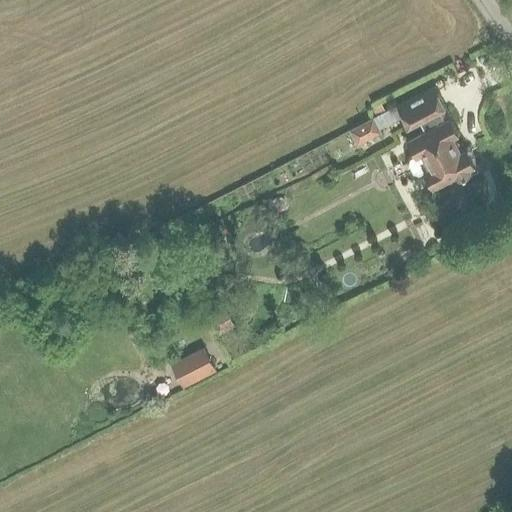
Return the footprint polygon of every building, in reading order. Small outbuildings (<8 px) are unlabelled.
[(381,113),(349,130),(357,145),(381,132),(380,129),(402,118),(407,127),(420,121),(424,129),(406,138),(415,155),(410,157),(409,162),(413,171),(419,173),(423,170),(431,187),(454,175),(456,179),(471,172),(469,168),(474,165),(473,162),(474,159),(469,151),(466,150),(465,147),(459,150),(452,136),(458,134),(434,86),(396,106),(381,113)] [(183,217),(163,228),(170,241),(191,231),(183,217)] [(420,227),(406,233),(411,246),(425,241),(420,227)] [(240,325),(230,306),(212,315),(222,335),(240,325)] [(206,347),(175,363),(187,388),(219,372),(206,347)]
